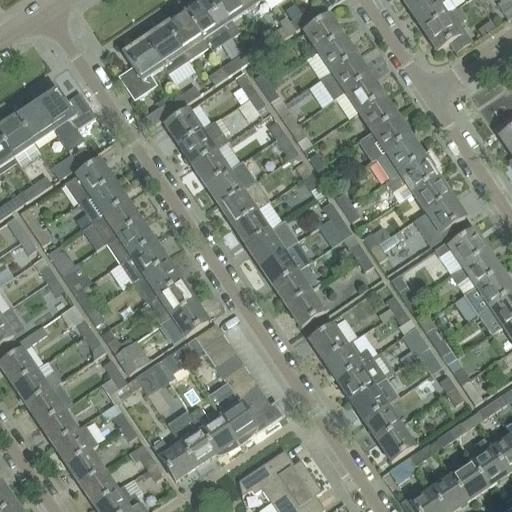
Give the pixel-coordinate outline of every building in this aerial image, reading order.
[(207,0),(204,3),(231,43),(241,37),(233,25),(243,18),(231,0),(207,0)] [(231,0),(243,18),(264,5),(260,0),(231,0)] [(321,5),(302,18),(308,27),(347,0),(318,0),(321,5)] [(400,0),(411,15),(432,0),(400,0)] [(432,0),(411,15),(424,35),(451,16),(456,13),(450,4),(455,0),(432,0)] [(497,0),(501,5),(497,8),(508,24),(511,21),(511,2),(510,0),(497,0)] [(210,57),(231,43),(204,3),(183,17),(207,53),(210,57)] [(472,46),(460,30),(451,16),(424,35),(437,55),(450,46),(457,56),(472,46)] [(163,30),(187,66),(207,53),(183,17),(163,30)] [(289,27),(295,35),(308,27),(302,18),(289,27)] [(305,36),(318,56),(343,40),(329,19),(305,36)] [(142,44),(162,73),(167,80),(187,66),(163,30),(142,44)] [(274,37),(262,45),(268,54),(280,46),(274,37)] [(318,56),(332,76),(356,60),(343,40),(318,56)] [(118,81),(134,104),(135,105),(155,91),(149,82),(162,73),(142,44),(123,57),(135,74),(121,83),(120,80),(118,81)] [(255,63),(268,54),(262,45),(249,54),(255,63)] [(345,96),(370,80),(356,60),(332,76),(321,84),(334,104),(345,96)] [(234,64),(221,73),(227,82),(240,73),(234,64)] [(227,82),(221,73),(208,82),(214,91),(227,82)] [(254,83),(261,95),(263,94),(263,95),(267,92),(266,90),(270,88),(263,77),(254,83)] [(345,96),(359,117),(383,100),(370,80),(345,96)] [(250,85),(241,91),(249,103),(258,97),(250,85)] [(263,95),(263,94),(261,95),(270,107),(279,101),(270,88),(266,90),(267,92),(263,95)] [(56,92),(34,107),(55,137),(67,129),(73,138),(97,122),(80,97),(79,98),(81,100),(67,109),(56,92)] [(193,92),(181,100),(186,108),(199,100),(193,92)] [(249,103),(258,115),(266,109),(258,97),(249,103)] [(175,116),(186,108),(181,100),(170,108),(175,116)] [(397,120),(383,100),(359,117),(373,137),(397,120)] [(34,151),(55,137),(34,107),(14,121),(34,151)] [(202,135),(188,114),(165,129),(180,151),(202,135)] [(280,123),(288,135),(290,134),(290,135),(294,132),(293,130),(297,128),(290,117),(280,123)] [(376,163),(410,140),(397,120),(373,137),(358,146),(372,166),(376,163)] [(14,121),(0,129),(0,142),(14,164),(19,171),(39,158),(34,151),(14,121)] [(193,171),(216,155),(229,147),(215,126),(202,135),(180,151),(193,171)] [(268,131),(276,143),(277,144),(281,141),(280,139),(284,137),(276,126),(268,131)] [(290,135),(290,134),(288,135),(297,148),(306,141),(297,128),(293,130),(294,132),(290,135)] [(511,132),(500,141),(511,158),(511,132)] [(276,143),(284,156),(293,150),(284,137),(280,139),(281,141),(277,144),(276,143)] [(376,163),(390,183),(424,160),(410,140),(376,163)] [(0,142),(0,173),(14,164),(0,142)] [(85,154),(73,162),(79,172),(92,164),(85,154)] [(193,171),(207,191),(229,175),(216,155),(193,171)] [(317,157),(308,162),(316,174),(317,174),(317,175),(321,172),(320,170),(324,168),(317,157)] [(399,206),(413,197),(437,181),(424,160),(390,183),(385,186),(399,206)] [(90,200),(113,185),(99,164),(76,180),(90,200)] [(229,175),(207,191),(220,211),(243,195),(242,195),(256,185),(243,166),(241,167),(229,175)] [(304,166),(295,171),(303,183),(304,184),(308,181),(306,179),(310,176),(304,166)] [(321,172),(317,175),(325,187),(334,181),(324,168),(320,170),(321,172)] [(308,181),(304,184),(310,195),(319,189),(310,176),(306,179),(308,181)] [(47,180),(33,190),(39,199),(53,190),(47,180)] [(413,197),(427,217),(451,201),(437,181),(413,197)] [(93,228),(127,205),(113,185),(90,200),(79,207),(93,228)] [(243,195),(220,211),(233,231),(256,215),(270,206),(256,185),(242,195),(243,195)] [(33,190),(19,199),(25,208),(39,199),(33,190)] [(344,197),(335,202),(343,214),(344,214),(344,215),(348,212),(347,211),(351,208),(344,197)] [(427,217),(413,226),(430,251),(447,240),(444,235),(448,232),(465,221),(451,201),(427,217)] [(107,248),(140,225),(127,205),(93,228),(107,248)] [(331,206),(322,212),(330,223),(330,224),(330,223),(331,224),(335,222),(334,220),(338,217),(331,206)] [(348,212),(344,215),(351,227),(360,220),(351,208),(347,211),(348,212)] [(5,209),(0,212),(0,224),(11,218),(5,209)] [(233,231),(247,251),(270,236),(256,215),(233,231)] [(330,223),(330,224),(338,235),(346,230),(338,217),(334,220),(335,222),(331,224),(330,223)] [(27,228),(34,239),(35,238),(35,239),(40,236),(38,234),(42,232),(35,222),(27,228)] [(140,225),(117,240),(131,260),(154,245),(140,225)] [(270,236),(247,251),(261,272),(298,246),(285,226),(270,236)] [(388,260),(418,244),(410,228),(380,243),(388,260)] [(22,232),(14,237),(22,249),(25,247),(23,245),(28,242),(28,243),(29,242),(22,232)] [(35,239),(35,238),(34,239),(43,251),(51,246),(42,232),(38,234),(40,236),(35,239)] [(451,279),(487,255),(473,234),(452,249),(449,244),(434,254),(451,279)] [(371,237),(362,243),(370,255),(371,254),(371,255),(375,253),(374,251),(378,248),(372,239),(371,237)] [(25,247),(22,249),(29,260),(37,254),(29,242),(28,243),(28,242),(23,245),(25,247)] [(167,265),(154,245),(131,260),(120,268),(134,288),(167,265)] [(298,246),(261,272),(274,292),(307,269),(306,267),(308,266),(295,248),(298,246)] [(358,246),(349,252),(357,264),(358,265),(362,262),(361,260),(364,258),(365,257),(358,246)] [(371,254),(370,255),(378,267),(387,261),(383,255),(379,249),(378,248),(374,251),(375,253),(371,255),(371,254)] [(53,267),(67,258),(61,249),(47,258),(53,267)] [(469,280),(477,292),(501,275),(487,255),(451,279),(457,288),(469,280)] [(357,264),(365,275),(374,270),(365,257),(364,258),(361,260),(362,262),(358,265),(357,264)] [(134,288),(147,308),(181,285),(167,265),(134,288)] [(70,291),(88,279),(79,266),(61,278),(70,291)] [(287,311),(310,295),(320,288),(307,269),(274,292),(287,311)] [(48,270),(39,276),(47,288),(49,286),(48,285),(52,282),(53,283),(55,281),(48,270)] [(477,292),(465,300),(478,320),(490,312),(500,306),(511,297),(511,291),(501,275),(486,286),(477,292)] [(399,280),(391,285),(398,297),(407,292),(399,280)] [(49,286),(47,288),(54,300),(64,294),(55,281),(53,283),(52,282),(48,285),(49,286)] [(171,321),(194,305),(181,285),(147,308),(161,328),(171,321)] [(0,319),(13,311),(0,292),(0,319)] [(398,298),(407,311),(411,308),(409,306),(414,303),(407,292),(398,297),(398,298)] [(301,331),(318,320),(324,316),(310,295),(287,311),(301,331)] [(511,297),(490,312),(503,331),(511,325),(511,297)] [(88,318),(97,313),(89,301),(80,307),(88,318)] [(384,307),(393,320),(398,317),(397,314),(400,312),(393,301),(384,307)] [(415,303),(414,303),(409,306),(411,308),(407,311),(414,321),(423,315),(415,303)] [(194,305),(171,321),(185,341),(208,326),(194,305)] [(400,330),(408,325),(400,312),(397,314),(398,317),(393,320),(400,330)] [(97,313),(88,318),(96,331),(105,325),(97,313)] [(0,319),(0,349),(7,344),(13,340),(23,334),(9,314),(0,319)] [(84,324),(76,330),(84,342),(92,336),(84,324)] [(511,325),(503,331),(511,343),(511,325)] [(216,328),(195,342),(202,352),(223,338),(216,328)] [(324,365),(347,350),(333,329),(310,344),(324,365)] [(18,347),(22,354),(47,337),(42,330),(18,347)] [(425,338),(434,351),(438,348),(437,347),(442,344),(434,332),(425,338)] [(402,342),(416,362),(417,361),(429,354),(415,333),(402,342)] [(92,336),(84,342),(92,354),(100,348),(92,336)] [(206,358),(209,362),(230,348),(223,338),(202,352),(206,358)] [(347,350),(324,365),(337,385),(360,370),(360,369),(372,361),(376,358),(363,339),(356,343),(347,350)] [(116,341),(107,347),(115,359),(124,353),(116,341)] [(450,356),(442,344),(437,347),(438,348),(434,351),(441,362),(450,356)] [(180,360),(183,365),(195,357),(188,347),(174,356),(178,361),(180,360)] [(237,358),(230,348),(209,362),(216,372),(237,358)] [(129,379),(137,373),(124,353),(115,359),(129,379)] [(0,368),(0,369),(14,390),(36,374),(22,354),(0,368)] [(429,354),(417,361),(431,381),(442,374),(429,354)] [(174,356),(157,367),(158,369),(167,384),(169,386),(175,382),(173,378),(185,370),(182,366),(183,365),(180,360),(178,361),(174,356)] [(216,372),(223,382),(243,368),(237,358),(216,372)] [(386,383),(372,361),(360,369),(360,370),(337,385),(351,406),(374,391),(386,383)] [(102,370),(110,382),(120,376),(112,363),(102,370)] [(223,382),(227,388),(229,392),(250,378),(243,368),(223,382)] [(139,382),(138,382),(141,387),(142,386),(145,390),(156,383),(149,372),(138,380),(139,382)] [(460,389),(461,389),(462,390),(466,387),(465,385),(468,382),(461,372),(452,378),(460,389)] [(61,387),(54,376),(43,384),(36,374),(14,390),(27,410),(50,395),(61,387)] [(127,387),(120,376),(110,382),(119,395),(128,388),(127,387)] [(257,388),(250,378),(229,392),(236,402),(257,388)] [(138,380),(127,387),(128,388),(133,395),(142,389),(143,391),(145,390),(142,386),(141,387),(138,382),(139,382),(138,380)] [(439,387),(447,398),(448,399),(452,396),(451,394),(454,392),(447,382),(439,387)] [(477,396),(468,382),(465,385),(466,387),(462,390),(461,389),(460,389),(474,410),(482,404),(477,396)] [(374,391),(351,406),(364,425),(387,410),(399,402),(386,383),(374,391)] [(236,402),(229,392),(227,388),(207,402),(220,422),(238,449),(251,441),(248,437),(254,432),(257,436),(256,436),(257,437),(283,419),(275,407),(277,406),(276,405),(271,409),(251,422),(244,411),(241,408),(240,408),(236,402)] [(241,408),(244,411),(264,398),(257,388),(236,402),(240,408),(241,408)] [(448,399),(447,398),(455,411),(463,406),(454,392),(451,394),(452,396),(448,399)] [(27,410),(40,429),(63,414),(50,395),(27,410)] [(271,409),(264,398),(244,411),(251,422),(271,409)] [(501,400),(489,409),(490,412),(492,411),(495,415),(506,408),(501,400)] [(482,424),(495,415),(492,411),(490,412),(489,409),(477,417),(482,424)] [(387,410),(364,425),(378,445),(400,430),(387,410)] [(197,413),(188,419),(200,436),(215,458),(224,452),(227,457),(238,449),(220,422),(211,428),(202,414),(197,413)] [(78,436),(63,414),(40,429),(55,451),(78,436)] [(121,416),(112,422),(121,435),(122,436),(127,433),(125,430),(129,428),(121,416)] [(196,471),(215,458),(200,436),(186,416),(167,429),(180,449),(196,471)] [(461,427),(448,435),(451,439),(453,438),(456,442),(466,435),(461,427)] [(127,433),(122,436),(129,445),(137,440),(129,428),(125,430),(127,433)] [(400,430),(378,445),(391,466),(414,451),(400,430)] [(78,436),(55,451),(68,471),(91,455),(98,450),(85,431),(78,436)] [(443,450),(456,442),(453,438),(451,439),(448,435),(438,442),(443,450)] [(484,443),(483,444),(507,479),(511,475),(511,443),(510,441),(492,454),(484,443)] [(474,450),(481,461),(471,468),(486,492),(507,479),(483,444),(474,450)] [(196,471),(180,449),(170,456),(162,445),(152,452),(164,469),(175,485),(196,471)] [(421,453),(408,462),(407,463),(410,466),(411,465),(415,470),(427,461),(421,453)] [(68,471),(81,490),(104,474),(91,455),(68,471)] [(261,494),(271,507),(311,480),(301,464),(294,469),(285,455),(239,486),(242,500),(251,494),(254,499),(261,494)] [(139,463),(147,475),(152,472),(151,470),(155,467),(148,457),(139,463)] [(398,488),(417,475),(414,470),(415,470),(411,465),(410,466),(407,463),(408,462),(389,475),(398,488)] [(151,470),(152,472),(147,475),(155,487),(164,480),(155,467),(151,470)] [(471,468),(451,481),(467,505),(486,492),(471,468)] [(81,490),(94,510),(117,494),(104,474),(81,490)] [(323,511),(315,500),(322,496),(311,480),(271,507),(273,511),(323,511)] [(451,481),(430,495),(441,511),(457,511),(467,505),(451,481)] [(1,487),(0,487),(0,511),(10,511),(16,509),(1,487)] [(144,511),(142,508),(135,498),(131,501),(123,490),(117,494),(94,510),(95,511),(144,511)] [(441,511),(430,495),(412,508),(408,502),(400,508),(403,511),(441,511)]
